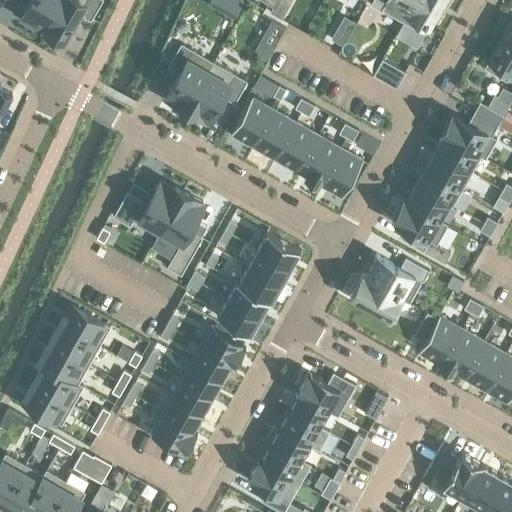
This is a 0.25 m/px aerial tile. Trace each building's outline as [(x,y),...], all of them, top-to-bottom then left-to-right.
[(29,0),(21,15),(43,27),(58,0),(29,0)] [(58,0),(43,27),(46,28),(45,30),(64,41),(80,13),(91,19),(101,0),(58,0)] [(232,0),(228,8),(237,13),(244,0),(232,0)] [(372,0),(371,4),(391,16),(392,14),(403,21),(414,0),(372,0)] [(414,0),(403,21),(425,33),(444,0),(414,0)] [(273,6),(270,12),(281,18),(286,10),(275,3),(273,6)] [(511,18),(484,67),(507,80),(508,78),(511,80),(511,18)] [(272,20),(255,49),(268,56),(285,27),(272,20)] [(180,71),(166,95),(179,102),(178,104),(188,110),(215,62),(181,43),(169,65),(180,71)] [(382,58),(373,74),(397,88),(406,71),(382,58)] [(215,62),(188,110),(197,115),(198,113),(211,120),(225,96),(236,103),(249,81),(215,62)] [(279,84),(274,95),(280,99),(286,88),(279,84)] [(0,86),(0,115),(13,94),(0,86)] [(511,91),(503,86),(498,95),(510,102),(511,97),(511,91)] [(252,95),(231,133),(254,146),(275,108),(252,95)] [(301,97),(295,107),(302,111),(308,101),(301,97)] [(308,101),(302,111),(309,115),(315,104),(308,101)] [(480,101),(474,111),(498,125),(503,114),(480,101)] [(275,108),(254,146),(275,158),(297,120),(275,108)] [(453,113),(442,132),(444,134),(481,155),(485,157),(497,138),(492,135),(498,125),(474,111),(468,121),(453,113)] [(511,116),(505,113),(499,123),(511,130),(511,127),(511,116)] [(297,120),(275,158),(297,170),(319,133),(297,120)] [(345,121),(339,132),(346,136),(352,125),(345,121)] [(352,125),(346,136),(353,140),(359,129),(352,125)] [(319,133),(297,170),(307,176),(306,178),(318,185),(319,183),(341,145),(319,133)] [(444,134),(435,150),(472,171),(481,155),(444,134)] [(341,145),(319,183),(342,196),(364,158),(341,145)] [(435,150),(425,167),(462,188),(472,171),(435,150)] [(425,167),(416,184),(449,203),(453,205),(462,188),(425,167)] [(128,190),(114,215),(130,224),(133,220),(158,234),(183,190),(174,185),(173,187),(160,180),(148,202),(128,190)] [(511,185),(506,182),(502,189),(511,194),(511,185)] [(416,184),(406,200),(439,219),(448,203),(449,203),(416,184)] [(511,194),(502,189),(498,196),(509,202),(511,196),(511,194)] [(183,190),(158,234),(179,246),(167,266),(181,274),(202,236),(190,229),(204,205),(191,197),(192,195),(183,190)] [(404,199),(393,219),(406,226),(400,237),(424,250),(430,240),(436,244),(448,224),(439,219),(406,200),(404,199)] [(487,216),(483,222),(494,228),(498,221),(487,216)] [(230,219),(224,230),(232,234),(237,223),(230,219)] [(483,222),(480,229),(490,235),(494,228),(483,222)] [(103,227),(97,238),(104,242),(110,231),(103,227)] [(269,231),(258,251),(291,270),(302,250),(269,231)] [(223,232),(217,242),(224,246),(230,236),(223,232)] [(258,251),(248,268),(282,287),(291,270),(258,251)] [(377,254),(365,274),(406,298),(410,300),(422,279),(423,280),(430,270),(406,256),(400,267),(377,254)] [(210,255),(204,265),(211,269),(217,259),(210,255)] [(248,268),(239,284),(269,301),(272,303),(282,287),(248,268)] [(195,269),(191,276),(202,282),(205,275),(195,269)] [(363,273),(350,296),(393,320),(406,298),(365,274),(363,273)] [(191,276),(187,283),(198,289),(202,282),(191,276)] [(235,282),(226,299),(259,318),(269,301),(239,284),(235,282)] [(470,297),(464,308),(471,311),(477,301),(470,297)] [(226,299),(216,317),(250,336),(259,318),(226,299)] [(477,301),(471,311),(478,315),(484,305),(477,301)] [(71,303),(60,323),(99,345),(110,325),(71,303)] [(427,311),(414,335),(424,341),(438,317),(427,311)] [(440,313),(418,351),(441,364),(463,326),(440,313)] [(172,314),(166,325),(173,329),(179,318),(172,314)] [(60,323),(49,342),(89,364),(99,345),(60,323)] [(166,325),(160,335),(167,339),(173,329),(166,325)] [(212,325),(200,344),(234,363),(245,344),(212,325)] [(441,364),(440,366),(452,373),(453,371),(463,376),(484,339),(463,326),(441,364)] [(484,339),(463,376),(485,389),(506,351),(484,339)] [(49,342),(39,361),(43,363),(78,383),(89,364),(49,342)] [(200,344),(191,361),(223,379),(232,363),(234,364),(234,363),(200,344)] [(153,348),(147,358),(154,362),(160,352),(153,348)] [(134,350),(128,361),(136,366),(142,355),(134,350)] [(511,354),(506,351),(485,389),(507,401),(509,398),(511,392),(511,354)] [(147,358),(141,369),(148,373),(154,362),(147,358)] [(191,361),(182,378),(213,396),(223,379),(191,361)] [(43,363),(33,382),(72,404),(83,385),(78,383),(43,363)] [(308,371),(296,391),(330,410),(341,390),(345,393),(352,381),(328,368),(322,379),(308,371)] [(124,369),(118,380),(125,384),(131,374),(124,369)] [(182,378),(172,394),(204,412),(213,396),(182,378)] [(118,380),(112,391),(119,395),(125,384),(118,380)] [(134,381),(128,392),(135,396),(141,385),(134,381)] [(33,382),(22,402),(62,424),(72,404),(33,382)] [(298,393),(289,409),(321,427),(330,410),(296,391),(296,392),(298,393)] [(128,392),(122,402),(129,406),(135,396),(128,392)] [(172,394),(163,411),(196,430),(197,429),(195,428),(204,412),(172,394)] [(103,407),(97,418),(104,422),(110,411),(103,407)] [(289,409),(280,425),(311,443),(321,427),(289,409)] [(163,411),(152,431),(185,450),(196,430),(163,411)] [(97,418),(90,429),(98,433),(104,422),(97,418)] [(35,422),(30,430),(41,436),(45,428),(35,422)] [(280,425),(270,442),(302,460),(311,443),(280,425)] [(53,433),(49,441),(60,447),(64,439),(53,433)] [(358,434),(352,444),(359,448),(365,438),(358,434)] [(64,439),(60,447),(70,453),(75,445),(64,439)] [(259,457),(259,458),(292,477),(302,460),(270,442),(261,458),(259,457)] [(352,444),(346,455),(353,459),(359,448),(352,444)] [(83,450),(79,457),(89,463),(93,456),(83,450)] [(440,464),(427,486),(438,492),(443,484),(463,495),(482,461),(462,450),(451,469),(440,464)] [(6,452),(0,462),(0,501),(3,503),(25,463),(6,452)] [(259,458),(248,477),(263,486),(256,497),(279,510),(286,499),(281,496),(292,477),(259,458)] [(482,461),(463,495),(482,506),(501,472),(482,461)] [(25,463),(3,503),(19,511),(22,511),(25,508),(44,474),(25,463)] [(339,467),(333,478),(340,482),(346,471),(339,467)] [(44,474),(25,508),(31,511),(47,511),(66,480),(47,469),(44,474)] [(511,478),(501,472),(482,506),(493,511),(502,511),(511,495),(511,478)] [(333,478),(327,488),(334,492),(340,482),(333,478)] [(66,480),(47,511),(73,511),(86,491),(66,480)] [(511,511),(511,495),(502,511),(511,511)] [(110,511),(95,503),(90,511),(110,511)]
